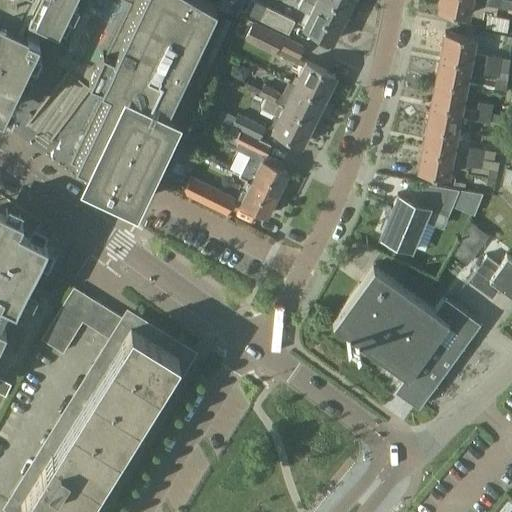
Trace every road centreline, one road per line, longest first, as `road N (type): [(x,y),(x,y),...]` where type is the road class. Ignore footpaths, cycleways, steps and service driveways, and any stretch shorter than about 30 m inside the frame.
road 1 (residential): [(254,343),(341,191),(376,90),(394,0)]
road 2 (tertiary): [(254,343),(0,157)]
road 3 (residential): [(144,511),(254,343)]
road 4 (tertiary): [(388,460),(377,433),(254,343)]
road 5 (unclassified): [(388,460),(420,451),(511,369)]
